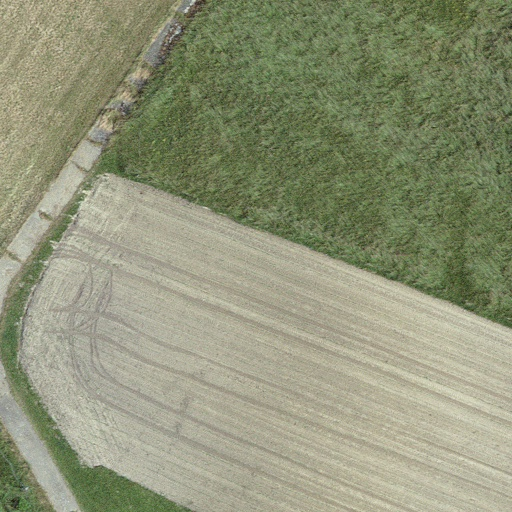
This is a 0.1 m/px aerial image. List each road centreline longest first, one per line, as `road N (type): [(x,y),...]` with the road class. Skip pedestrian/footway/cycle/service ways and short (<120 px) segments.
road 1 (track): [(0,290),(199,0)]
road 2 (residential): [(71,511),(0,401)]
